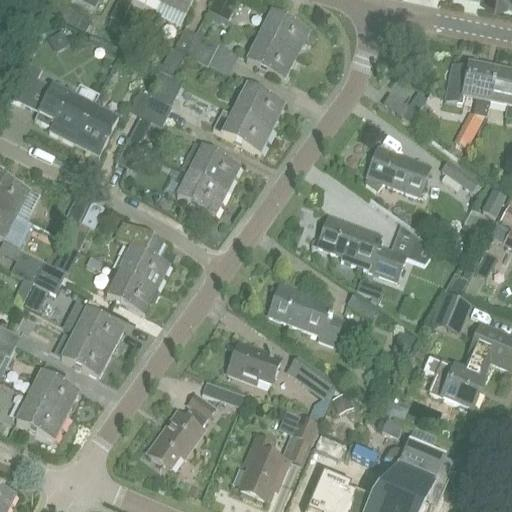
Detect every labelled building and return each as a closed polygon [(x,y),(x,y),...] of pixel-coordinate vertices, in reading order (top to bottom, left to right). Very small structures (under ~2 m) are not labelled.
[(124,0),(118,0),(109,20),(120,25),(131,3),(124,0)] [(193,0),(161,0),(159,6),(184,19),(193,0)] [(227,24),(238,1),(234,0),(213,0),(207,14),(227,24)] [(91,24),(65,11),(59,22),(85,35),(91,24)] [(271,15),(258,40),(295,59),(308,34),(271,15)] [(184,59),(189,48),(195,37),(184,32),(174,52),(170,50),(157,75),(161,77),(172,82),(184,59)] [(195,37),(189,48),(232,69),(237,58),(195,37)] [(295,59),(258,40),(245,65),(283,84),(295,59)] [(189,48),(184,59),(226,80),(232,69),(189,48)] [(9,102),(23,110),(41,74),(27,67),(9,102)] [(488,106),(494,75),(467,69),(467,70),(451,67),(443,103),(460,107),(461,101),(474,103),(471,118),(485,121),(488,106)] [(496,76),(494,75),(488,106),(505,110),(503,120),(511,122),(510,128),(511,128),(511,78),(508,78),(508,76),(497,73),(496,76)] [(172,82),(161,77),(155,88),(176,98),(182,87),(172,82)] [(246,88),(233,113),(271,132),(284,108),(246,88)] [(51,90),(37,117),(53,126),(48,136),(73,149),(91,111),(51,90)] [(144,110),(149,99),(139,94),(128,116),(138,121),(144,110)] [(382,108),(419,134),(428,121),(423,118),(427,111),(422,108),(427,102),(417,95),(407,110),(389,97),(382,108)] [(165,120),(170,110),(150,99),(149,99),(144,110),(165,120)] [(144,110),(138,121),(127,144),(138,150),(149,127),(159,131),(165,120),(144,110)] [(117,124),(91,111),(73,149),(98,161),(117,124)] [(271,132),(233,113),(230,119),(221,114),(211,134),(258,158),(271,132)] [(465,152),(471,141),(461,136),(455,146),(465,152)] [(138,150),(127,144),(116,166),(127,172),(138,150)] [(188,176),(226,195),(239,170),(201,151),(193,147),(180,173),(188,176)] [(417,201),(428,172),(376,153),(363,187),(376,196),(381,188),(417,201)] [(440,175),(477,200),(483,191),(476,186),(478,184),(447,164),(440,175)] [(188,176),(176,201),(213,220),(226,195),(188,176)] [(124,182),(129,192),(136,188),(131,179),(124,182)] [(0,180),(0,211),(16,220),(29,195),(0,180)] [(482,216),(493,222),(504,202),(492,196),(482,216)] [(79,226),(90,205),(75,198),(65,220),(68,221),(57,243),(68,249),(79,226)] [(80,227),(79,226),(68,249),(78,254),(89,232),(93,233),(103,212),(90,205),(80,227)] [(499,225),(511,231),(511,211),(508,210),(499,225)] [(16,220),(0,211),(0,243),(3,245),(16,220)] [(496,226),(470,214),(463,228),(472,232),(468,241),(477,246),(481,238),(488,241),(489,239),(496,226)] [(380,242),(327,222),(317,250),(341,259),(339,264),(366,274),(381,280),(397,286),(406,262),(390,256),(376,251),(380,242)] [(502,246),(509,233),(496,226),(489,239),(502,246)] [(120,274),(157,293),(169,269),(155,262),(162,248),(122,228),(114,243),(131,251),(120,274)] [(38,278),(43,266),(2,246),(0,250),(0,257),(15,265),(15,266),(38,278)] [(483,256),(474,278),(485,284),(495,262),(483,256)] [(38,278),(15,266),(10,276),(33,287),(38,278)] [(65,277),(43,266),(38,278),(59,288),(65,277)] [(157,293),(120,274),(106,300),(143,319),(157,293)] [(453,275),(443,293),(456,301),(466,283),(453,275)] [(59,288),(38,278),(33,287),(54,298),(59,288)] [(384,295),(360,286),(356,297),(370,302),(369,308),(378,310),(384,295)] [(47,297),(33,291),(23,312),(36,318),(47,297)] [(268,319),(320,339),(318,344),(332,349),(341,325),(327,320),(331,311),(294,297),(279,291),(268,319)] [(375,311),(354,295),(345,306),(366,322),(375,311)] [(442,297),(430,328),(460,340),(472,309),(442,297)] [(74,338),(111,357),(123,332),(86,313),(74,338)] [(428,397),(440,404),(439,407),(462,417),(469,420),(474,421),(488,387),(482,385),(490,370),(508,378),(511,366),(511,341),(480,329),(460,375),(441,367),(428,361),(422,374),(435,380),(428,397)] [(44,351),(0,330),(0,344),(13,351),(14,350),(32,359),(34,357),(36,358),(37,355),(41,357),(44,351)] [(111,357),(74,338),(61,363),(98,382),(111,357)] [(0,344),(0,356),(9,360),(13,351),(0,344)] [(239,347),(227,378),(255,388),(257,383),(271,389),(280,363),(239,347)] [(285,377),(326,406),(336,391),(333,388),(334,387),(297,360),(285,377)] [(41,376),(29,401),(66,420),(79,395),(41,376)] [(201,398),(239,412),(243,399),(206,385),(201,398)] [(332,402),(338,415),(352,409),(347,396),(332,402)] [(147,458),(168,474),(177,460),(182,463),(201,436),(199,434),(215,411),(194,397),(184,411),(188,413),(182,422),(176,417),(147,458)] [(66,420),(29,401),(16,426),(53,445),(66,420)] [(379,415),(401,424),(406,413),(384,404),(379,415)] [(290,439),(310,449),(319,429),(299,420),(290,439)] [(381,435),(396,442),(402,430),(386,423),(381,435)] [(321,450),(326,439),(319,436),(314,447),(321,450)] [(333,442),(326,439),(321,450),(328,453),(333,442)] [(335,456),(340,445),(333,442),(328,453),(335,456)] [(347,448),(340,445),(335,456),(342,459),(347,448)] [(398,469),(445,490),(456,463),(455,463),(454,465),(443,461),(408,446),(404,455),(399,453),(396,453),(392,453),(388,455),(386,458),(383,463),(383,464),(389,466),(398,470),(398,469)] [(238,496),(263,507),(272,487),(277,489),(287,467),(268,459),(270,454),(253,447),(244,470),(248,472),(238,496)] [(349,462),(354,451),(347,448),(342,459),(349,462)] [(361,454),(354,451),(349,462),(356,465),(361,454)] [(363,468),(368,457),(361,454),(356,465),(363,468)] [(375,460),(368,457),(363,468),(370,471),(375,460)] [(370,471),(377,474),(382,463),(375,460),(370,471)] [(384,477),(389,466),(383,464),(382,463),(377,474),(384,477)] [(350,489),(322,477),(306,511),(435,511),(445,490),(398,470),(383,503),(381,509),(348,494),(350,489)] [(0,511),(7,511),(14,498),(0,491),(0,511)]
